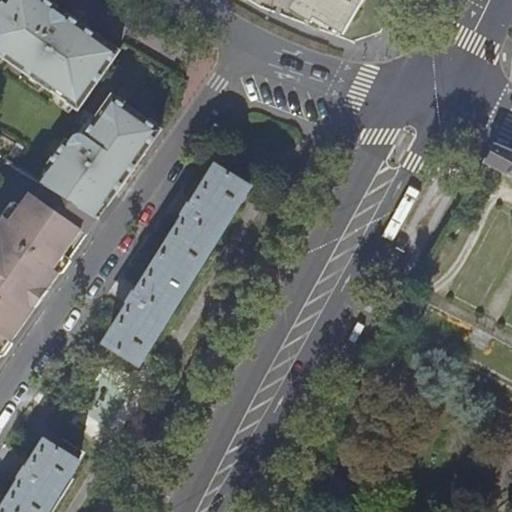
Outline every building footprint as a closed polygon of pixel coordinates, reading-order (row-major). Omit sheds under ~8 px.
[(0,1),(0,54),(80,111),(120,52),(70,15),(68,19),(57,12),(59,7),(48,0),(7,0),(5,4),(0,1)] [(360,0),(294,0),(288,10),(309,22),(313,16),(341,32),(360,0)] [(67,141),(39,180),(48,185),(100,219),(162,131),(114,97),(87,135),(78,136),(72,144),(67,141)] [(511,152),(497,148),(489,163),(511,174),(511,152)] [(181,214),(186,217),(140,291),(136,287),(128,299),(134,301),(130,308),(108,344),(141,364),(206,261),(200,258),(214,235),(219,238),(228,224),(223,221),(237,199),(242,201),(251,187),(220,167),(195,205),(189,202),(181,214)] [(100,219),(48,185),(30,211),(23,208),(13,221),(8,218),(0,228),(0,347),(7,337),(14,342),(62,273),(57,269),(75,243),(80,247),(100,219)] [(75,243),(57,269),(62,273),(80,247),(75,243)] [(48,511),(79,462),(47,443),(34,464),(30,469),(26,467),(19,478),(23,480),(3,511),(48,511)]
